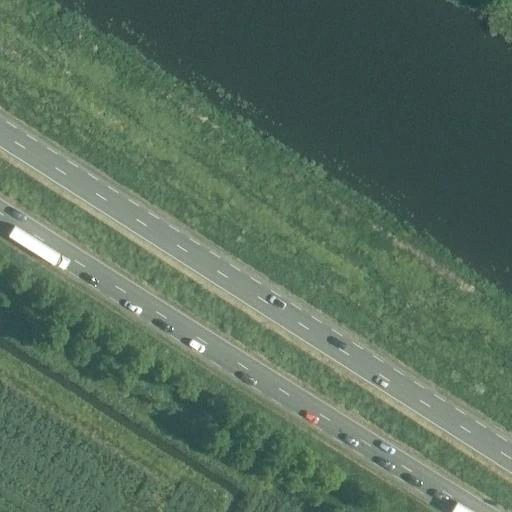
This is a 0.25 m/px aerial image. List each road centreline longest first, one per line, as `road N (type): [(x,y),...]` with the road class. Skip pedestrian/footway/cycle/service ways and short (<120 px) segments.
road 1 (primary): [(511,458),(0,131)]
road 2 (primary): [(0,213),(483,511)]
